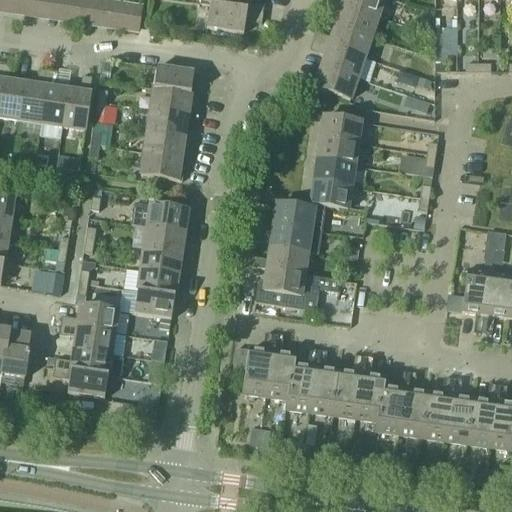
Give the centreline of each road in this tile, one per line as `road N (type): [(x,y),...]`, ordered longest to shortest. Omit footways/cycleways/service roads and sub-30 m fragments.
road 1 (residential): [(176,484),(244,68)]
road 2 (residential): [(244,68),(193,53),(116,52),(0,35)]
road 3 (residential): [(439,265),(462,110),(480,93),(511,88)]
road 4 (residential): [(92,412),(28,404),(43,310),(0,303)]
road 5 (tertiary): [(367,511),(176,484)]
road 6 (residential): [(428,346),(251,326)]
road 7 (tertiary): [(176,484),(0,460)]
